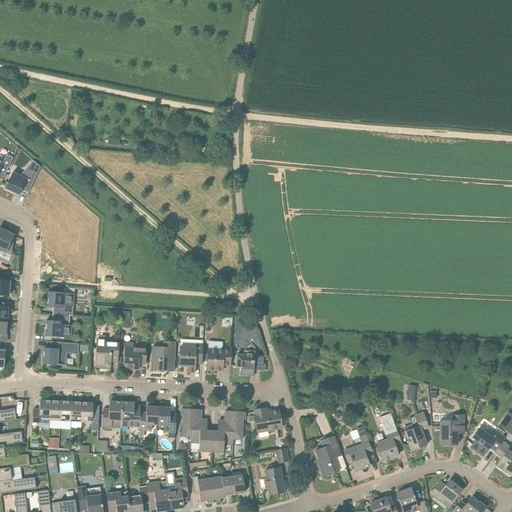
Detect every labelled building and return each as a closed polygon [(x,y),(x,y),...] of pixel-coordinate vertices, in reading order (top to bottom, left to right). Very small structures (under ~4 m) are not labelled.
[(198,148),(197,157),(205,158),(206,149),(198,148)] [(0,180),(2,182),(12,159),(6,156),(2,163),(0,162),(0,180)] [(28,193),(40,167),(33,161),(20,176),(12,172),(5,189),(19,196),(22,190),(28,193)] [(0,250),(12,256),(13,242),(11,241),(13,235),(3,231),(0,228),(0,250)] [(0,273),(0,295),(9,296),(9,287),(10,282),(8,281),(8,274),(0,273)] [(69,316),(72,316),(73,306),(70,306),(71,294),(72,289),(63,288),(63,293),(48,292),(47,308),(53,308),(52,315),(69,316)] [(121,311),(120,327),(127,328),(127,324),(130,324),(130,320),(129,320),(130,312),(121,311)] [(52,321),(47,321),(46,321),(44,336),(70,338),(68,337),(69,326),(71,326),(71,325),(69,325),(69,316),(52,315),(52,321)] [(118,362),(119,344),(105,343),(105,339),(96,339),(95,367),(110,368),(111,362),(118,362)] [(167,362),(174,362),(175,342),(163,341),(163,347),(152,347),(151,371),(167,371),(167,362)] [(43,348),(43,354),(42,364),(66,366),(67,353),(77,354),(78,344),(50,342),(49,349),(43,348)] [(124,351),(123,369),(134,370),(139,370),(139,367),(139,364),(146,364),(147,348),(134,347),(134,344),(125,343),(124,351)] [(180,347),(179,366),(187,366),(186,372),(189,373),(194,373),(195,370),(195,364),(201,364),(203,345),(195,344),(195,347),(180,347)] [(208,349),(207,370),(215,371),(221,371),(221,368),(222,365),(230,365),(230,351),(222,350),(208,349)] [(236,355),(235,368),(240,368),(239,375),(249,376),(253,376),(253,372),(253,370),(264,371),(265,370),(265,364),(263,364),(263,356),(254,356),(254,352),(244,352),(244,356),(236,355)] [(39,423),(39,420),(49,420),(50,401),(40,401),(40,403),(39,403),(39,408),(39,409),(33,409),(32,422),(39,423)] [(50,401),(49,420),(60,421),(61,402),(50,401)] [(61,402),(60,421),(71,421),(72,402),(61,402)] [(72,402),(71,421),(81,422),(82,403),(72,402)] [(103,409),(102,427),(111,428),(112,421),(121,422),(122,402),(109,402),(109,410),(103,409)] [(120,426),(121,426),(139,427),(140,412),(140,409),(134,409),(134,403),(122,402),(121,422),(120,426)] [(82,403),(81,422),(91,422),(91,430),(98,431),(99,408),(93,408),(93,406),(93,403),(82,403)] [(0,420),(15,418),(13,407),(0,408),(0,420)] [(151,425),(157,425),(158,407),(146,407),(146,413),(140,412),(139,427),(139,430),(151,431),(151,425)] [(170,414),(170,408),(158,407),(157,425),(163,426),(163,432),(168,432),(173,432),(175,433),(176,415),(170,414)] [(257,432),(282,428),(279,411),(266,413),(265,408),(254,410),(255,415),(254,415),(254,416),(255,421),(257,432)] [(245,419),(245,412),(227,411),(227,421),(218,420),(217,432),(206,431),(207,420),(198,419),(199,410),(181,409),(181,416),(183,416),(182,433),(191,433),(190,443),(199,443),(199,452),(223,453),(224,445),(232,445),(233,435),(242,436),(243,419),(245,419)] [(341,415),(337,411),(332,416),(336,420),(341,415)] [(411,425),(402,428),(403,431),(411,451),(426,445),(420,431),(429,428),(423,411),(413,415),(417,426),(412,428),(411,425)] [(511,415),(508,413),(502,421),(506,424),(503,429),(509,433),(511,428),(511,415)] [(376,443),(383,461),(398,456),(394,446),(401,443),(399,438),(397,431),(390,414),(379,418),(385,432),(387,439),(386,439),(376,443)] [(440,417),(430,417),(432,431),(439,431),(440,445),(457,445),(457,433),(463,432),(463,414),(452,415),(452,421),(447,421),(447,422),(440,422),(440,421),(440,417)] [(370,466),(365,454),(372,451),(363,426),(356,429),(360,441),(359,441),(360,445),(343,451),(345,459),(350,457),(355,471),(370,466)] [(474,441),(470,447),(480,454),(481,453),(484,455),(489,448),(495,452),(502,443),(501,442),(504,440),(501,438),(504,433),(497,428),(490,438),(489,437),(477,429),(470,438),(474,441)] [(0,446),(3,446),(23,443),(21,432),(0,434),(0,446)] [(323,448),(315,451),(319,463),(322,462),(323,466),(319,467),(322,477),(339,471),(334,457),(340,454),(333,436),(320,440),(323,448)] [(48,439),(48,448),(58,448),(59,439),(48,439)] [(108,442),(97,441),(97,451),(101,451),(107,452),(108,442)] [(509,476),(511,471),(511,450),(502,443),(495,452),(502,457),(495,467),(509,476)] [(3,446),(0,446),(0,469),(10,469),(29,466),(28,454),(5,458),(3,446)] [(278,464),(288,462),(285,449),(275,450),(278,464)] [(49,474),(61,473),(60,455),(49,455),(49,474)] [(268,487),(269,495),(284,493),(279,467),(265,470),(266,479),(264,479),(265,487),(268,487)] [(10,469),(0,469),(0,491),(0,493),(0,494),(36,489),(34,477),(12,481),(10,469)] [(245,492),(244,486),(249,486),(247,471),(241,472),(242,476),(231,477),(234,494),(245,492)] [(199,493),(200,501),(205,501),(206,505),(220,502),(219,499),(225,498),(224,495),(234,494),(231,477),(222,478),(222,477),(198,481),(197,476),(192,477),(195,494),(199,493)] [(175,490),(167,491),(170,510),(184,508),(182,494),(188,493),(186,478),(173,480),(175,490)] [(159,482),(146,484),(146,486),(148,499),(149,498),(154,498),(156,511),(170,510),(167,491),(166,481),(159,482)] [(439,482),(430,494),(442,503),(445,499),(451,504),(461,490),(449,481),(445,486),(439,482)] [(149,502),(149,498),(148,499),(146,486),(138,487),(139,496),(128,497),(129,511),(143,511),(142,503),(149,502)] [(411,488),(396,493),(402,511),(415,511),(418,511),(417,511),(427,511),(423,501),(417,504),(411,488)] [(39,511),(50,511),(48,490),(37,492),(39,511)] [(102,511),(101,495),(87,497),(86,490),(77,491),(80,511),(80,508),(87,507),(87,511),(102,511)] [(110,493),(106,494),(108,511),(110,511),(116,511),(129,511),(128,497),(127,491),(120,492),(110,493)] [(26,511),(23,492),(12,493),(14,511),(26,511)] [(389,507),(385,497),(370,503),(373,511),(396,511),(394,505),(389,507)] [(480,511),(485,507),(472,497),(466,504),(461,501),(452,511),(480,511)] [(75,511),(74,500),(58,502),(52,503),(52,511),(75,511)]
